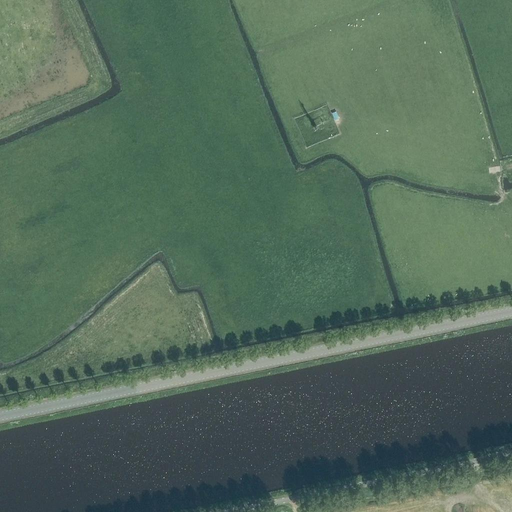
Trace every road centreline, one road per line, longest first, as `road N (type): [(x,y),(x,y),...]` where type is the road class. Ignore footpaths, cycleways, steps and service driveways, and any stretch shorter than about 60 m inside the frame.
road 1 (tertiary): [(0,413),(511,311)]
road 2 (unclassified): [(228,511),(511,454)]
